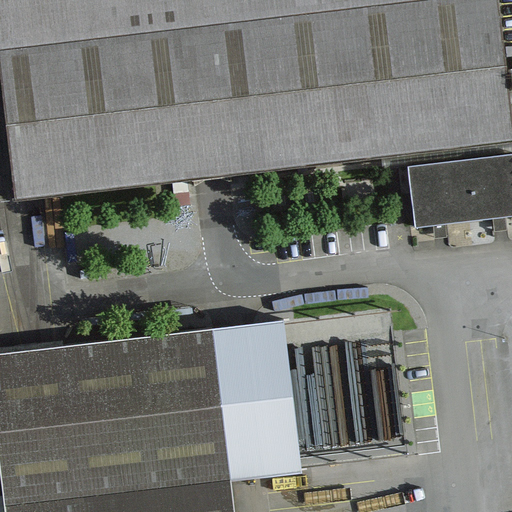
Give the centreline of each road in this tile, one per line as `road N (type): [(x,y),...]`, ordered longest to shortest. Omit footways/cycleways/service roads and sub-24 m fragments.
road 1 (unknown): [(252,511),(245,376),(269,302),(294,284),(328,276),(475,290)]
road 2 (residential): [(468,511),(454,328),(475,290),(511,270)]
